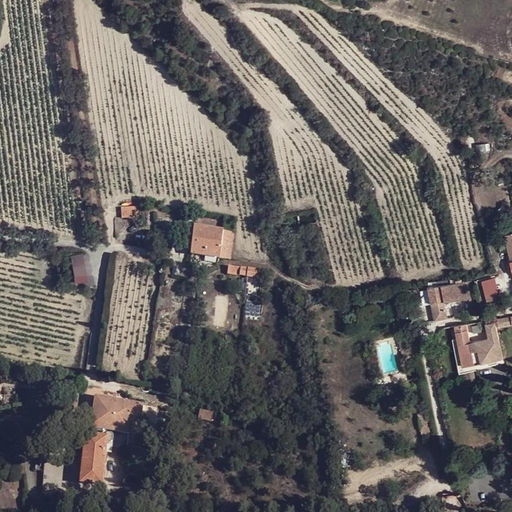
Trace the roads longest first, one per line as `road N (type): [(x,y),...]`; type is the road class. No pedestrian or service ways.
road 1 (track): [(98,245),(62,0)]
road 2 (unknown): [(455,511),(427,335)]
